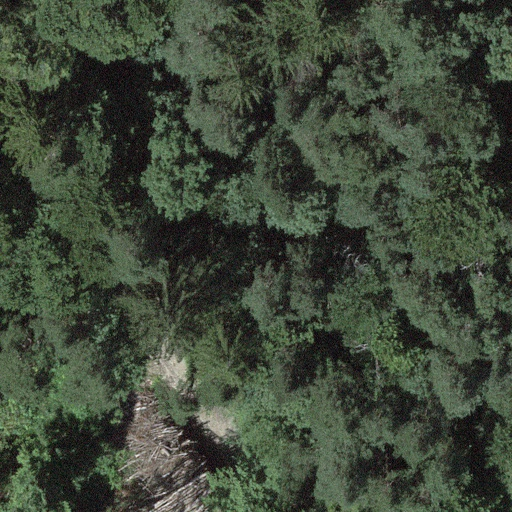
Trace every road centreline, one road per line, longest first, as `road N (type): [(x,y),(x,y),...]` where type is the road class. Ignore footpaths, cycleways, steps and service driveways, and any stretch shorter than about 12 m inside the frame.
road 1 (track): [(0,41),(267,511)]
road 2 (track): [(179,347),(0,273)]
